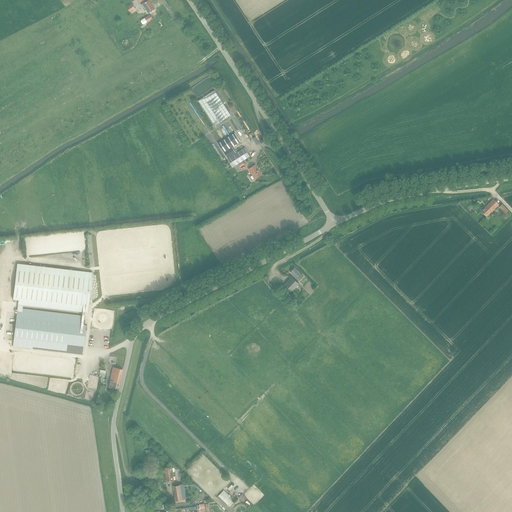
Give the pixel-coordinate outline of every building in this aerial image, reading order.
[(149,0),(147,0),(142,4),(141,4),(145,11),(145,10),(146,12),(154,7),(149,0)] [(142,14),(145,18),(141,20),(141,21),(142,24),(144,24),(152,18),(150,14),(147,16),(145,12),(142,14)] [(231,115),(214,90),(211,92),(210,91),(203,96),(204,97),(198,101),(215,126),(231,115)] [(217,142),(222,151),(239,140),(234,131),(217,142)] [(227,158),(233,167),(249,156),(244,147),(227,158)] [(261,174),(255,164),(248,169),(252,174),(249,176),(252,180),(254,178),(255,179),(261,174)] [(486,216),(498,204),(493,199),(481,211),(486,216)] [(506,213),(508,210),(502,205),(500,207),(506,213)] [(17,263),(12,303),(36,306),(82,311),(82,312),(84,313),(87,313),(92,272),(17,263)] [(298,281),(303,276),(294,267),(290,272),(298,281)] [(292,290),(299,284),(292,276),(283,285),(290,292),(292,290)] [(17,309),(12,346),(82,354),(85,325),(83,324),(84,317),(17,309)] [(117,389),(122,369),(113,367),(109,382),(110,382),(108,387),(117,389)] [(166,481),(174,480),(172,467),(164,468),(166,481)] [(184,501),(186,501),(184,486),(183,484),(173,485),(175,502),(184,501)] [(233,502),(222,492),(218,496),(229,506),(233,502)] [(246,498),(242,494),(238,498),(243,502),(246,498)]
